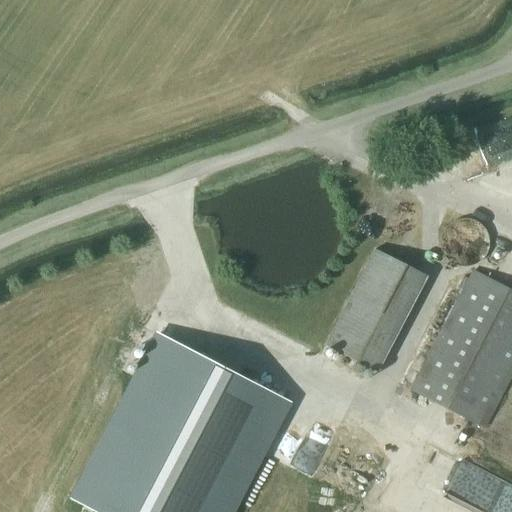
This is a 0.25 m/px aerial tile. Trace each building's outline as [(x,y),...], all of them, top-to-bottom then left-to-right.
[(483,248),(484,242),(482,233),(479,228),(476,225),(470,221),(464,219),(459,219),(455,219),(450,221),(443,227),(440,230),(438,235),(437,243),(438,247),(439,252),(441,255),(444,259),(448,262),(452,264),(456,265),(462,266),(468,264),(473,262),(477,259),(480,255),(482,251),(483,248)] [(367,368),(417,272),(373,249),(323,346),(367,368)] [(134,255),(113,261),(120,281),(141,274),(134,255)] [(511,291),(471,271),(409,391),(483,429),(511,372),(511,291)] [(249,319),(240,341),(308,370),(318,348),(249,319)] [(158,335),(72,500),(94,511),(228,511),(286,402),(158,335)] [(424,490),(475,511),(511,511),(511,488),(439,456),(424,490)]
